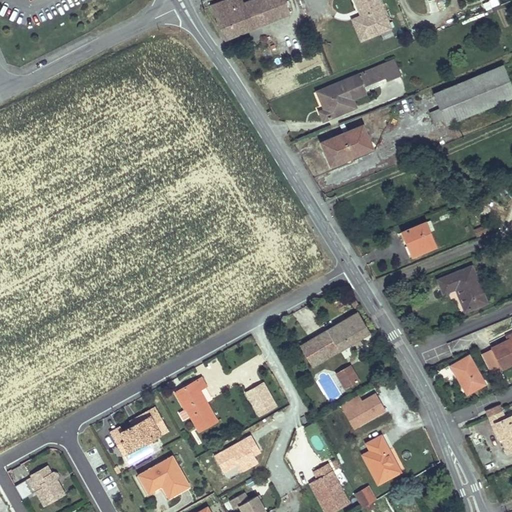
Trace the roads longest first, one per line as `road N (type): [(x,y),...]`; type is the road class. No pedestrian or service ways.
road 1 (residential): [(62,429),(350,268)]
road 2 (tertiary): [(474,511),(426,394),(350,268)]
road 3 (tertiary): [(182,5),(313,208)]
road 4 (residential): [(0,82),(3,90),(182,5)]
